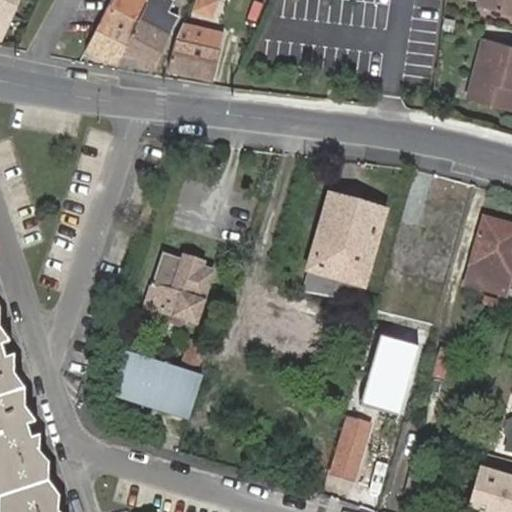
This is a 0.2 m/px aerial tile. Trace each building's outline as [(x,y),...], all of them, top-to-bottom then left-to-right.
[(22,0),(0,0),(0,44),(1,44),(22,0)] [(149,4),(141,0),(117,0),(91,52),(118,65),(126,51),(142,18),(148,6),(149,4)] [(142,18),(126,51),(155,66),(182,14),(172,9),(176,0),(151,0),(149,4),(148,6),(142,18)] [(216,0),(213,10),(227,14),(230,0),(216,0)] [(511,0),(481,0),(481,4),(511,12),(511,0)] [(184,26),(178,39),(205,45),(209,32),(184,26)] [(178,39),(169,67),(214,78),(225,31),(211,27),(209,32),(205,45),(178,39)] [(511,41),(484,34),(468,94),(511,105),(511,41)] [(334,191),(307,272),(310,273),(362,288),(365,289),(384,206),(334,191)] [(485,217),(471,263),(487,267),(484,279),(507,285),(511,268),(511,226),(507,225),(507,223),(485,217)] [(163,252),(152,285),(166,289),(159,311),(171,314),(169,321),(170,322),(180,324),(182,317),(197,322),(210,282),(199,278),(203,268),(205,262),(184,255),(183,258),(163,252)] [(214,270),(203,268),(199,278),(210,282),(214,270)] [(362,288),(310,273),(303,290),(359,301),(362,288)] [(166,289),(152,285),(140,325),(166,334),(170,322),(169,321),(171,314),(159,311),(166,289)] [(300,321),(303,312),(283,306),(279,317),(259,311),(248,345),(304,362),(314,326),(300,321)] [(64,511),(0,312),(0,511),(64,511)] [(317,316),(303,312),(300,321),(314,326),(317,316)] [(419,347),(379,335),(361,396),(401,407),(419,347)] [(189,340),(181,365),(198,370),(206,345),(189,340)] [(203,376),(127,352),(115,390),(192,414),(203,376)] [(369,425),(348,419),(340,445),(361,452),(369,425)] [(511,511),(511,476),(479,466),(464,511),(511,511)]
